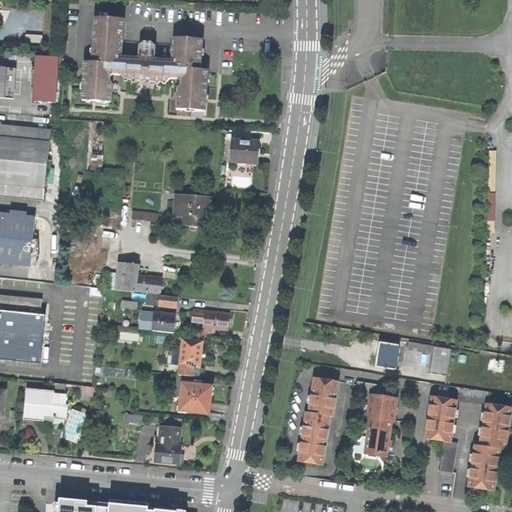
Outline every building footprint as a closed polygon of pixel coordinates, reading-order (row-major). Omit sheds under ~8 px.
[(201,64),(202,40),(173,38),(171,61),(155,60),(157,58),(158,47),(155,47),(155,46),(152,42),(144,42),(140,45),(140,46),(137,46),(136,59),(122,58),(124,19),(95,18),(92,56),(94,56),(94,62),(92,62),(84,62),(82,100),(111,103),(112,83),(110,82),(111,77),(113,75),(120,75),(124,80),(135,81),(135,83),(156,85),(156,82),(166,83),(171,79),(178,79),(180,82),(180,86),(177,88),(176,109),(206,111),(208,70),(200,70),(199,70),(199,64),(200,64),(201,64)] [(59,58),(36,56),(34,80),(33,103),(56,105),(57,83),(59,58)] [(13,99),(15,69),(0,67),(0,98),(6,99),(13,99)] [(0,124),(0,122),(0,121),(0,196),(44,201),(51,131),(0,124)] [(231,161),(256,162),(257,150),(258,142),(233,140),(231,161)] [(208,216),(210,198),(176,196),(174,213),(180,214),(180,224),(207,226),(207,224),(208,224),(209,220),(209,217),(208,216)] [(32,239),(34,216),(0,212),(0,263),(30,267),(35,266),(39,259),(37,240),(32,239)] [(154,221),(154,213),(135,212),(134,219),(154,221)] [(160,294),(162,280),(137,277),(138,265),(119,263),(116,290),(136,293),(136,291),(160,294)] [(0,358),(40,362),(45,315),(40,314),(42,299),(0,294),(0,358)] [(178,298),(147,294),(146,304),(177,308),(178,298)] [(121,309),(137,311),(138,303),(122,301),(121,309)] [(203,336),(213,338),(214,329),(229,330),(230,322),(231,314),(194,311),(193,322),(204,323),(203,336)] [(166,315),(155,313),(153,331),(174,334),(176,316),(166,315)] [(201,361),(203,342),(183,340),(179,376),(199,378),(201,361)] [(399,346),(380,342),(377,363),(376,367),(394,370),(399,346)] [(431,372),(446,375),(451,348),(436,346),(431,372)] [(308,413),(330,417),(333,417),(338,382),(314,378),(312,392),(308,413)] [(356,395),(371,398),(371,396),(379,397),(380,385),(358,381),(356,395)] [(53,392),(52,393),(65,395),(66,385),(53,383),(53,392)] [(212,387),(183,384),(180,411),(210,414),(211,404),(210,404),(211,397),(212,387)] [(459,386),(457,400),(486,405),(486,403),(488,391),(459,386)] [(52,393),(53,392),(27,389),(24,419),(43,421),(43,420),(47,420),(51,420),(51,418),(67,420),(68,405),(66,405),(65,418),(42,415),(42,419),(26,417),(28,391),(52,393)] [(42,415),(65,418),(66,405),(67,395),(65,395),(52,393),(28,391),(26,417),(42,419),(42,415)] [(443,441),(450,442),(453,424),(457,400),(431,395),(424,438),(443,441)] [(397,400),(379,397),(371,396),(371,398),(368,417),(371,418),(392,421),(394,421),(396,410),(397,400)] [(511,407),(486,403),(486,405),(480,446),(500,449),(505,450),(508,430),(511,407)] [(323,465),(330,417),(308,413),(306,413),(304,424),(298,462),(323,465)] [(124,422),(133,423),(134,415),(124,414),(124,422)] [(133,423),(142,424),(143,416),(134,415),(133,423)] [(369,430),(366,454),(374,455),(386,457),(392,421),(371,418),(369,430)] [(179,447),(180,428),(160,426),(159,445),(179,447)] [(363,455),(366,454),(369,430),(364,430),(363,439),(361,439),(360,446),(356,445),(355,446),(354,453),(355,454),(363,455)] [(457,443),(450,442),(443,441),(440,460),(438,459),(437,469),(439,469),(439,470),(453,472),(457,443)] [(182,447),(179,447),(159,445),(156,445),(154,462),(180,464),(181,450),(182,447)] [(494,491),(500,449),(480,446),(475,445),(468,487),(481,489),(494,491)] [(183,511),(149,508),(110,504),(88,502),(60,499),(60,503),(58,511),(183,511)] [(14,511),(14,501),(6,501),(6,511),(14,511)]
